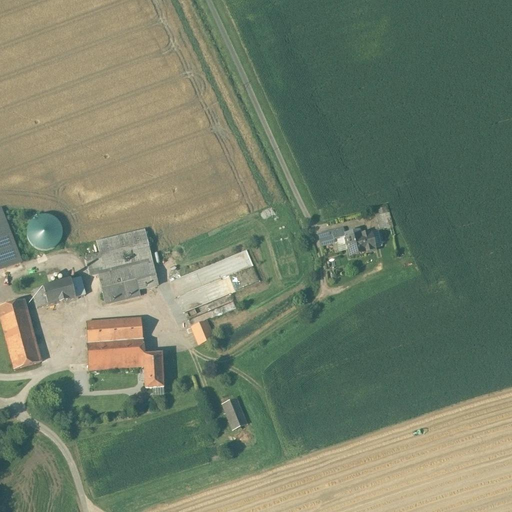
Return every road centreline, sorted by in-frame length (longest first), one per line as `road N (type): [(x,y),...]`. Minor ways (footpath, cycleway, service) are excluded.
road 1 (track): [(173,333),(201,357),(237,353),(325,295),(316,240)]
road 2 (unclassified): [(87,511),(58,435),(0,403)]
